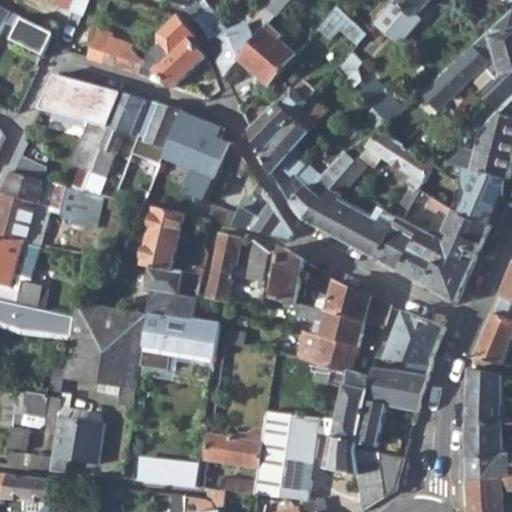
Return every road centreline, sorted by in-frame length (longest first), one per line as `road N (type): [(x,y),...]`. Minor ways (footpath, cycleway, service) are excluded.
road 1 (residential): [(474,325),(306,240),(230,112)]
road 2 (residential): [(230,112),(55,58),(21,123)]
road 3 (residential): [(474,325),(451,384),(437,509)]
road 4 (residential): [(230,112),(187,15),(139,0)]
